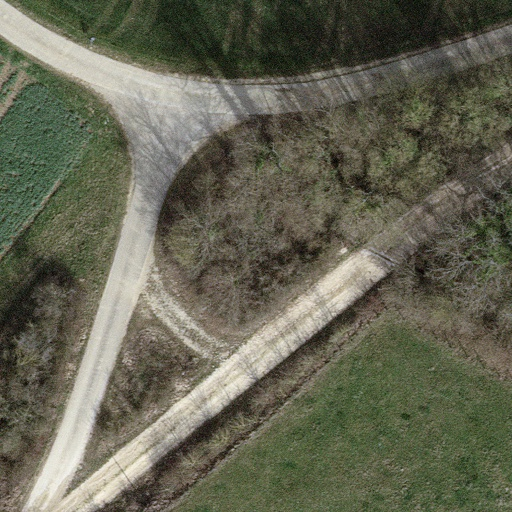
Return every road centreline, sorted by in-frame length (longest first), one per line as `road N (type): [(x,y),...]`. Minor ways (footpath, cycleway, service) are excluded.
road 1 (track): [(511,36),(343,87),(164,98)]
road 2 (track): [(511,160),(369,262),(246,365)]
road 3 (track): [(246,365),(180,321),(134,257),(164,98)]
road 4 (track): [(50,511),(134,257)]
road 5 (track): [(246,365),(74,511)]
road 6 (track): [(164,98),(0,18)]
